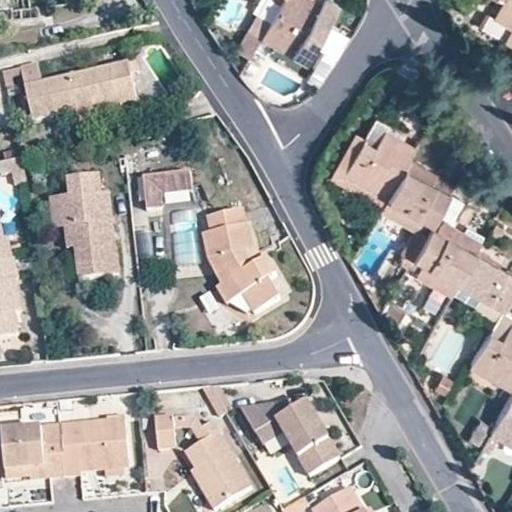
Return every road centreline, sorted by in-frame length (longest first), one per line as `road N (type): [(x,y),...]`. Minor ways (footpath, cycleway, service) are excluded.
road 1 (residential): [(361,335),(313,353),(0,385)]
road 2 (residential): [(267,158),(316,113),(397,0)]
road 3 (residential): [(361,335),(465,511)]
road 4 (residential): [(267,158),(361,335)]
road 5 (residential): [(400,0),(511,158)]
road 6 (residential): [(168,0),(267,158)]
